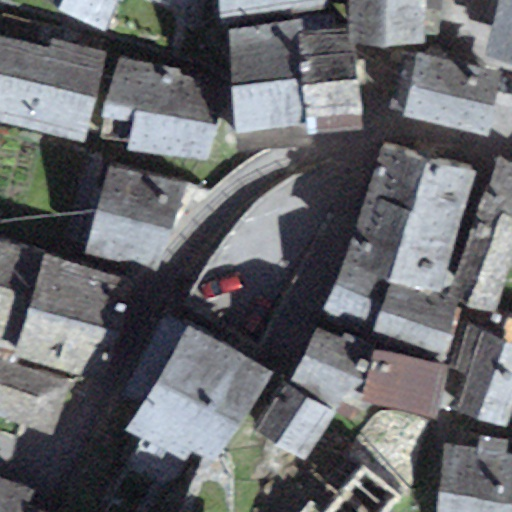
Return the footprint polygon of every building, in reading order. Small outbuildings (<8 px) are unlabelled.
[(75,0),(104,16),(110,0),(75,0)] [(351,0),(351,28),(421,31),(421,23),(435,25),(438,0),(351,0)] [(511,0),(497,0),(487,41),(511,47),(511,0)] [(296,20),(234,25),(239,65),(244,116),(356,104),(349,41),(296,20)] [(46,48),(0,35),(0,102),(78,124),(98,50),(50,37),(46,48)] [(495,72),(418,53),(406,102),(483,121),(495,72)] [(223,83),(121,57),(109,106),(135,113),(129,136),(205,155),(223,83)] [(467,167),(384,143),(353,252),(435,276),(467,167)] [(511,165),(492,156),(447,284),(490,297),(500,263),(511,266),(511,165)] [(112,166),(87,242),(155,263),(179,187),(112,166)] [(0,325),(101,356),(124,282),(0,244),(0,325)] [(456,294),(348,257),(325,309),(441,346),(456,294)] [(511,318),(467,304),(453,359),(461,364),(449,403),(499,421),(511,384),(511,318)] [(262,366),(188,319),(129,411),(183,445),(188,436),(208,449),(262,366)] [(441,355),(316,331),(292,375),(348,408),(356,391),(431,403),(441,355)] [(61,385),(0,362),(0,424),(41,439),(61,385)] [(328,406),(281,379),(255,424),(302,451),(328,406)] [(478,446),(445,443),(437,511),(511,511),(511,449),(500,448),(502,433),(480,431),(478,446)] [(25,493),(0,481),(0,511),(43,511),(21,502),(25,493)]
